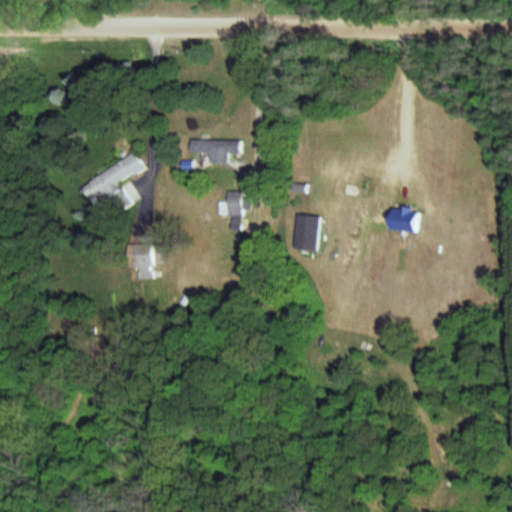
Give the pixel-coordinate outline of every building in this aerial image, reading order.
[(231,162),(231,154),(244,154),(244,139),(194,139),(194,153),(212,153),(212,162),(231,162)] [(83,184),(94,203),(109,195),(120,213),(134,204),(122,183),(149,167),(140,152),(83,184)] [(223,200),(223,214),(245,214),(245,193),(232,193),(232,200),(223,200)] [(423,231),(423,210),(393,210),(393,231),(423,231)] [(319,251),(325,218),(302,214),(296,247),(319,251)] [(141,277),(154,277),(154,242),(130,242),(130,267),(141,267),(141,277)] [(83,280),(83,256),(64,256),(64,280),(83,280)]
